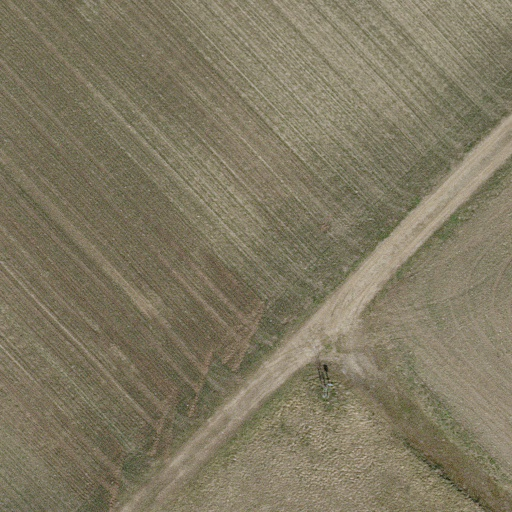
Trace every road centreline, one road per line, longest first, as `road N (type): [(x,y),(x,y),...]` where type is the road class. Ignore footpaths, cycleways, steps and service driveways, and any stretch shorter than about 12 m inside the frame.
road 1 (track): [(322,327),(129,511)]
road 2 (track): [(511,140),(322,327)]
road 3 (track): [(322,327),(511,510)]
